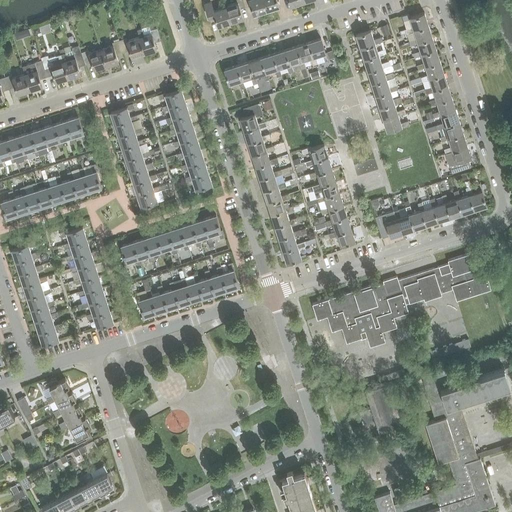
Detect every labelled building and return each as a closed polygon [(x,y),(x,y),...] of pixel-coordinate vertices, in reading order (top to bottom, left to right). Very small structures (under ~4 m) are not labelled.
[(245,7),(242,0),(236,0),(237,3),(225,6),(230,22),(243,18),(240,9),(245,7)] [(254,15),(266,11),(262,0),(242,0),(245,7),(250,5),(254,15)] [(262,0),(266,11),(279,7),(276,0),(262,0)] [(230,22),(225,6),(213,10),(210,2),(204,4),(209,18),(214,16),(218,26),(230,22)] [(409,17),(412,27),(413,29),(428,25),(424,12),(409,17)] [(390,33),(387,24),(381,26),(384,35),(390,33)] [(413,29),(412,27),(405,29),(407,34),(414,31),(416,39),(417,41),(432,37),(428,25),(413,29)] [(161,40),(157,28),(150,30),(151,33),(139,37),(144,53),(156,49),(154,42),(161,40)] [(24,33),(23,30),(14,33),(16,40),(22,37),(24,33)] [(381,37),(373,40),(370,30),(355,34),(359,47),(374,42),(375,44),(383,41),(381,37)] [(126,37),(118,39),(123,52),(129,50),(132,57),(144,53),(139,37),(127,40),(126,37)] [(417,41),(416,39),(409,41),(409,42),(411,45),(418,43),(420,51),(421,53),(436,49),(432,37),(417,41)] [(320,38),(308,42),(313,57),(315,56),(322,54),(325,61),(329,60),(329,59),(326,52),(325,52),(320,38)] [(113,45),(100,49),(106,65),(118,61),(116,54),(123,52),(118,39),(112,41),(113,45)] [(301,61),(303,60),(310,58),(313,65),(317,64),(315,56),(313,57),(308,42),(296,46),(301,61)] [(378,54),(379,56),(386,53),(385,49),(377,52),(375,44),(374,42),(359,47),(363,59),(378,54)] [(73,50),(60,54),(68,78),(80,74),(78,67),(85,64),(81,52),(80,52),(78,45),(72,47),(73,50)] [(289,65),(291,64),(298,62),(300,69),(305,67),(303,60),(301,61),(296,46),(284,50),(289,65)] [(87,50),(81,52),(85,64),(91,62),(94,69),(106,65),(100,49),(88,53),(87,50)] [(422,55),(424,63),(425,65),(440,61),(436,49),(421,53),(420,51),(413,53),(415,57),(422,55)] [(277,69),(279,68),(286,66),(288,73),(293,71),(291,64),(289,65),(284,50),(272,54),(277,69)] [(335,57),(333,50),(326,52),(329,59),(335,57)] [(43,64),(47,77),(53,75),(55,81),(68,78),(60,54),(48,57),(47,55),(40,57),(41,60),(42,64),(43,64)] [(272,54),(260,57),(265,72),(267,72),(274,69),(277,76),(282,74),(279,68),(277,69),(272,54)] [(378,54),(363,59),(367,71),(382,66),(383,68),(390,65),(389,61),(381,64),(379,56),(378,54)] [(269,79),(267,72),(265,72),(260,57),(248,61),(253,76),(255,75),(262,73),(264,80),(269,79)] [(40,79),(47,77),(43,64),(42,64),(41,60),(23,66),(25,73),(30,90),(42,86),(40,79)] [(253,76),(248,61),(236,65),(241,80),(243,79),(250,77),(253,84),(257,83),(255,75),(253,76)] [(429,77),(443,73),(440,61),(425,65),(424,63),(417,65),(418,70),(425,67),(428,75),(429,77)] [(229,84),(238,81),(240,88),(245,87),(243,79),(241,80),(236,65),(224,69),(229,84)] [(385,76),(383,68),(382,66),(367,71),(371,83),(386,78),(386,80),(394,77),(393,73),(385,76)] [(320,76),(318,70),(310,73),(312,78),(320,76)] [(30,90),(25,73),(12,77),(11,74),(5,76),(9,89),(15,87),(17,94),(30,90)] [(432,89),(447,85),(443,73),(429,77),(428,75),(421,77),(422,81),(422,82),(429,79),(432,87),(432,89)] [(0,99),(4,98),(2,91),(9,89),(5,76),(0,77),(0,99)] [(389,88),(386,80),(386,78),(371,83),(375,95),(390,90),(390,92),(398,89),(396,85),(389,88)] [(436,101),(451,97),(447,85),(432,89),(432,87),(425,89),(426,94),(433,92),(436,99),(436,101)] [(185,101),(181,89),(165,94),(165,92),(158,95),(159,99),(166,97),(168,104),(169,106),(185,101)] [(390,90),(375,95),(379,107),(393,102),(394,104),(402,102),(400,97),(393,100),(390,92),(390,90)] [(440,113),(455,109),(451,97),(436,101),(436,99),(429,101),(430,106),(437,104),(440,111),(440,113)] [(272,107),(271,106),(269,100),(262,102),(264,109),(272,107)] [(189,113),(185,101),(169,106),(168,104),(161,106),(163,111),(170,108),(172,116),(173,118),(189,113)] [(393,102),(379,107),(383,119),(397,114),(398,116),(406,113),(404,109),(397,112),(394,104),(393,102)] [(110,111),(114,124),(130,118),(130,117),(127,109),(134,107),(133,103),(125,105),(126,106),(110,111)] [(239,118),(243,130),(258,125),(258,123),(255,116),(262,114),(259,103),(243,108),(245,116),(239,118)] [(441,116),(443,123),(444,125),(459,121),(455,109),(440,113),(440,111),(432,113),(434,118),(441,116)] [(192,125),(192,124),(189,113),(173,118),(172,116),(165,118),(167,123),(174,121),(176,128),(177,130),(192,125)] [(134,130),(134,129),(131,121),(138,119),(136,114),(130,117),(130,118),(114,124),(118,135),(134,130)] [(397,114),(383,119),(387,131),(401,126),(401,128),(409,125),(408,121),(400,124),(398,116),(397,114)] [(78,116),(66,120),(71,136),(73,135),(80,133),(82,140),(87,138),(84,131),(83,131),(78,116)] [(59,140),(61,139),(68,137),(71,144),(75,142),(73,135),(71,136),(66,120),(54,124),(59,140)] [(262,137),(262,136),(259,128),(267,126),(265,121),(258,123),(258,125),(243,130),(247,143),(262,137)] [(445,127),(447,135),(448,137),(463,133),(459,121),(444,125),(443,123),(436,125),(438,129),(445,127)] [(47,143),(49,143),(56,141),(59,147),(63,146),(61,139),(59,140),(54,124),(42,128),(47,143)] [(196,136),(192,125),(177,130),(176,128),(169,130),(171,134),(177,132),(180,139),(180,141),(196,136)] [(138,142),(137,140),(135,133),(142,131),(140,126),(134,129),(134,130),(118,135),(122,147),(138,142)] [(42,128),(30,131),(36,147),(37,147),(44,144),(47,151),(51,150),(49,143),(47,143),(42,128)] [(39,154),(37,147),(36,147),(30,131),(19,135),(24,151),(26,151),(33,148),(35,155),(39,154)] [(266,149),(266,148),(263,140),(271,138),(269,133),(262,136),(262,137),(247,143),(251,155),(266,149)] [(449,139),(451,147),(452,149),(467,145),(463,133),(448,137),(447,135),(440,137),(442,142),(449,139)] [(28,157),(26,151),(24,151),(19,135),(7,139),(12,155),(14,155),(21,152),(23,159),(28,157)] [(184,153),(200,148),(196,136),(180,141),(180,139),(173,142),(174,146),(181,144),(183,151),(184,153)] [(142,154),(141,152),(139,145),(145,142),(144,138),(137,140),(138,142),(122,147),(126,159),(142,154)] [(12,155),(7,139),(0,141),(0,157),(0,159),(2,158),(9,156),(11,163),(16,161),(14,155),(12,155)] [(313,161),(327,156),(324,144),(309,148),(309,147),(301,149),(302,153),(309,151),(312,158),(313,161)] [(273,145),(266,148),(266,149),(251,155),(255,167),(270,161),(270,160),(267,152),(275,150),(273,145)] [(452,149),(451,147),(444,149),(445,153),(447,153),(450,160),(448,161),(449,165),(457,163),(456,162),(471,157),(467,145),(452,149)] [(204,160),(200,148),(184,153),(183,151),(177,153),(178,158),(185,156),(187,163),(188,165),(204,160)] [(145,166),(145,164),(142,156),(149,154),(148,150),(141,152),(142,154),(126,159),(129,171),(145,166)] [(313,161),(312,158),(304,161),(306,165),(313,163),(316,170),(317,172),(331,168),(327,156),(313,161)] [(274,173),(274,172),(271,164),(278,162),(277,157),(270,160),(270,161),(255,167),(259,179),(274,173)] [(192,177),(208,172),(204,160),(188,165),(187,163),(180,165),(182,170),(189,167),(191,175),(192,177)] [(149,177),(148,175),(146,168),(153,166),(152,162),(145,164),(145,166),(129,171),(133,183),(149,177)] [(95,163),(94,163),(90,165),(93,171),(85,174),(83,174),(88,191),(101,187),(96,171),(97,171),(95,163)] [(80,175),(73,177),(71,178),(77,194),(88,191),(83,174),(85,174),(83,167),(78,168),(80,175)] [(317,172),(316,170),(308,173),(310,177),(317,175),(320,182),(320,184),(335,180),(331,168),(317,172)] [(278,185),(277,183),(275,176),(282,174),(281,169),(274,172),(274,173),(259,179),(263,190),(278,185)] [(71,178),(73,177),(71,171),(67,172),(69,179),(61,181),(60,182),(65,198),(77,194),(71,178)] [(195,189),(212,184),(208,172),(192,177),(191,175),(184,177),(186,181),(192,179),(195,189)] [(153,189),(152,187),(150,180),(157,178),(155,173),(148,175),(149,177),(133,183),(137,194),(153,189)] [(53,202),(65,198),(60,182),(61,181),(59,174),(55,176),(57,183),(50,185),(48,186),(53,202)] [(45,187),(38,189),(36,190),(42,206),(53,202),(48,186),(50,185),(48,179),(43,180),(45,187)] [(320,184),(320,182),(312,185),(312,186),(314,189),(321,187),(324,195),(324,197),(339,192),(335,180),(320,184)] [(281,197),(281,195),(278,188),(286,186),(284,181),(277,183),(278,185),(263,190),(267,202),(281,197)] [(36,190),(38,189),(36,183),(32,184),(34,191),(26,193),(25,194),(30,209),(42,206),(36,190)] [(141,206),(157,201),(154,192),(160,190),(159,185),(152,187),(153,189),(137,194),(141,206)] [(469,195),(472,194),(470,186),(465,188),(468,195),(460,197),(457,198),(462,213),(474,209),(469,195)] [(25,194),(26,193),(24,187),(20,188),(22,195),(14,197),(13,197),(18,213),(30,209),(25,194)] [(13,197),(14,197),(12,190),(8,192),(10,198),(1,201),(6,217),(18,213),(13,197)] [(457,198),(460,197),(458,190),(453,192),(455,199),(448,201),(445,202),(450,217),(462,213),(457,198)] [(486,205),(481,191),(472,194),(469,195),(474,209),(486,205)] [(324,197),(324,195),(316,197),(318,201),(325,199),(327,207),(328,209),(343,204),(339,192),(324,197)] [(288,193),(281,195),(281,197),(267,202),(271,214),(285,209),(285,207),(282,200),(289,198),(288,193)] [(438,221),(450,217),(445,202),(448,201),(445,194),(441,195),(444,203),(436,205),(433,206),(438,221)] [(433,206),(436,205),(434,198),(429,199),(431,207),(424,209),(421,210),(426,225),(438,221),(433,206)] [(421,210),(424,209),(421,201),(417,203),(419,210),(412,213),(409,214),(414,229),(426,225),(421,210)] [(329,211),(331,219),(332,221),(347,216),(343,204),(328,209),(327,207),(320,209),(322,214),(329,211)] [(289,221),(288,220),(286,212),(293,210),(292,205),(285,207),(285,209),(271,214),(274,226),(289,221)] [(409,214),(412,213),(409,206),(405,207),(397,209),(400,217),(397,218),(402,232),(414,229),(409,214)] [(393,211),(386,213),(375,217),(378,228),(386,226),(390,236),(402,232),(397,218),(400,217),(397,209),(393,211)] [(209,235),(210,234),(218,232),(220,238),(224,237),(222,230),(221,230),(216,215),(204,219),(209,235)] [(333,223),(335,231),(336,233),(351,228),(347,216),(332,221),(331,219),(326,221),(324,221),(326,226),(333,223)] [(293,233),(292,232),(290,224),(297,222),(296,217),(288,220),(289,221),(274,226),(278,238),(293,233)] [(197,238),(199,238),(206,236),(208,242),(212,241),(210,234),(209,235),(204,219),(192,222),(197,238)] [(185,242),(187,242),(194,239),(196,246),(201,244),(199,238),(197,238),(192,222),(180,226),(185,242)] [(66,229),(59,232),(60,236),(67,234),(69,242),(70,244),(86,238),(82,226),(66,231),(66,229)] [(173,246),(174,246),(182,243),(185,250),(189,248),(187,242),(185,242),(180,226),(168,230),(173,246)] [(328,233),(329,238),(337,236),(340,245),(355,240),(351,228),(336,233),(335,231),(328,233)] [(297,245),(296,244),(294,236),(301,234),(300,230),(300,229),(292,232),(293,233),(278,238),(282,250),(297,245)] [(168,230),(156,234),(161,250),(163,250),(170,247),(172,254),(176,252),(174,246),(173,246),(168,230)] [(165,256),(163,250),(161,250),(156,234),(145,238),(150,253),(151,253),(158,251),(160,257),(165,256)] [(70,244),(69,242),(63,244),(64,248),(71,246),(73,253),(74,255),(90,250),(86,238),(70,244)] [(150,253),(145,238),(133,241),(138,257),(139,257),(147,255),(149,261),(153,260),(151,253),(150,253)] [(31,256),(31,255),(28,247),(35,245),(34,240),(26,243),(27,244),(12,249),(16,261),(31,256)] [(138,257),(133,241),(121,245),(126,261),(134,258),(136,265),(141,264),(139,257),(138,257)] [(305,246),(304,241),(296,244),(297,245),(282,250),(286,262),(301,258),(298,248),(305,246)] [(341,327),(346,342),(362,337),(356,317),(370,312),(375,327),(365,330),(370,346),(384,341),(381,331),(396,326),(393,316),(408,311),(402,293),(406,292),(403,284),(417,279),(424,301),(441,296),(440,293),(452,289),(456,301),(490,289),(485,274),(483,275),(480,266),(486,264),(481,249),(447,260),(451,271),(440,275),(438,266),(398,279),(400,288),(387,293),(384,283),(373,287),(372,285),(328,299),(328,298),(312,303),(317,318),(317,319),(327,316),(331,330),(341,327)] [(74,255),(73,253),(66,255),(68,260),(74,258),(77,265),(77,267),(94,262),(90,250),(74,255)] [(35,268),(35,266),(32,259),(39,256),(38,252),(31,255),(31,256),(16,261),(19,273),(35,268)] [(77,267),(77,265),(71,267),(72,272),(78,270),(81,277),(81,279),(98,274),(94,262),(77,267)] [(221,273),(226,289),(238,285),(233,270),(235,269),(232,262),(228,263),(230,270),(223,273),(221,273)] [(39,280),(38,278),(36,270),(43,268),(41,264),(35,266),(35,268),(19,273),(23,285),(39,280)] [(209,277),(214,293),(226,289),(221,273),(223,273),(220,266),(216,267),(218,274),(211,276),(209,277)] [(198,281),(203,297),(214,293),(209,277),(211,276),(209,270),(204,271),(206,278),(199,280),(198,281)] [(123,282),(129,280),(126,271),(120,273),(123,282)] [(186,284),(191,300),(203,297),(198,281),(199,280),(197,273),(192,275),(195,282),(187,284),(186,284)] [(83,282),(85,289),(86,291),(101,286),(98,274),(81,279),(81,277),(75,279),(76,284),(83,282)] [(43,291),(42,290),(39,282),(47,280),(45,275),(38,278),(39,280),(23,285),(27,297),(43,291)] [(174,288),(179,304),(191,300),(186,284),(187,284),(185,277),(180,279),(183,286),(175,288),(174,288)] [(162,292),(167,308),(179,304),(174,288),(175,288),(173,281),(169,282),(171,289),(164,292),(162,292)] [(126,286),(128,291),(136,288),(134,283),(126,286)] [(155,312),(167,308),(162,292),(164,292),(161,285),(157,286),(159,293),(151,295),(150,296),(155,312)] [(86,291),(85,289),(78,291),(80,295),(86,293),(89,301),(89,303),(105,297),(101,286),(86,291)] [(43,291),(27,297),(31,308),(47,303),(46,301),(44,294),(51,292),(49,287),(42,290),(43,291)] [(150,296),(151,295),(149,289),(145,290),(147,297),(138,300),(143,316),(155,312),(150,296)] [(109,309),(105,297),(89,303),(89,301),(77,304),(79,309),(90,306),(93,312),(93,314),(109,309)] [(53,299),(46,301),(47,303),(31,308),(35,320),(51,315),(50,313),(48,305),(54,303),(53,299)] [(93,314),(93,312),(86,315),(87,319),(94,317),(97,326),(113,321),(109,309),(93,314)] [(54,327),(54,325),(52,318),(59,316),(57,311),(50,313),(51,315),(35,320),(38,332),(54,327)] [(55,330),(62,327),(61,323),(54,325),(54,327),(38,332),(42,344),(58,339),(55,330)] [(470,346),(468,338),(430,350),(433,358),(470,346)] [(477,458),(459,402),(510,386),(504,368),(456,383),(450,365),(420,374),(423,384),(424,384),(436,419),(425,422),(438,461),(448,458),(457,484),(394,504),(389,491),(374,497),(378,511),(470,511),(495,504),(480,457),(477,458)] [(66,388),(69,386),(65,378),(57,382),(56,379),(44,385),(45,387),(49,385),(53,394),(46,398),(48,403),(68,392),(66,388)] [(379,431),(404,423),(402,420),(410,418),(404,397),(395,400),(389,381),(365,389),(371,407),(348,414),(354,435),(378,428),(379,431)] [(71,391),(68,392),(56,399),(62,412),(75,405),(73,401),(76,399),(71,391)] [(31,412),(23,396),(17,400),(25,415),(31,412)] [(15,417),(8,405),(14,402),(14,401),(3,407),(1,404),(0,404),(0,422),(1,424),(15,417)] [(78,404),(75,405),(62,412),(66,419),(58,423),(61,429),(69,425),(82,418),(80,414),(83,412),(78,404)] [(86,426),(89,425),(85,416),(82,418),(69,425),(76,438),(84,434),(86,439),(91,436),(92,437),(86,426)] [(35,434),(40,431),(37,426),(32,429),(35,434)] [(37,445),(31,434),(22,439),(28,450),(37,445)] [(511,446),(511,441),(477,452),(478,457),(511,446)] [(83,446),(78,448),(80,454),(86,451),(83,446)] [(10,459),(14,457),(10,448),(6,450),(10,459)] [(78,448),(72,451),(75,457),(80,454),(78,448)] [(65,455),(60,458),(62,463),(68,461),(65,455)] [(52,462),(47,465),(50,470),(55,467),(52,462)] [(108,472),(94,479),(101,492),(105,490),(107,493),(115,488),(111,481),(114,479),(108,467),(106,469),(108,472)] [(287,498),(292,511),(315,504),(304,471),(281,478),(286,492),(283,493),(284,499),(287,498)] [(31,486),(26,476),(20,479),(26,489),(31,486)] [(94,479),(81,486),(88,499),(93,496),(94,499),(103,495),(101,492),(94,479)] [(81,486),(69,493),(75,505),(80,503),(81,506),(90,502),(88,499),(81,486)] [(25,495),(22,490),(12,495),(15,501),(25,495)] [(69,493),(56,499),(62,511),(63,511),(67,510),(68,511),(70,511),(77,508),(75,505),(69,493)] [(62,511),(56,499),(37,510),(38,511),(62,511)] [(32,508),(29,503),(24,505),(27,511),(32,508)]
